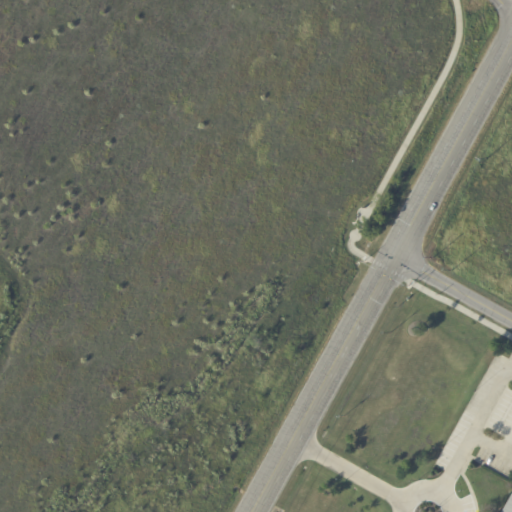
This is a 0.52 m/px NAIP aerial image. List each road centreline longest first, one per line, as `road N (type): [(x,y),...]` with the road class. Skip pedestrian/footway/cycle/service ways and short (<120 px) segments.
road 1 (tertiary): [(251,511),(397,255)]
road 2 (tertiary): [(397,255),(511,39)]
road 3 (tertiary): [(397,255),(511,319)]
